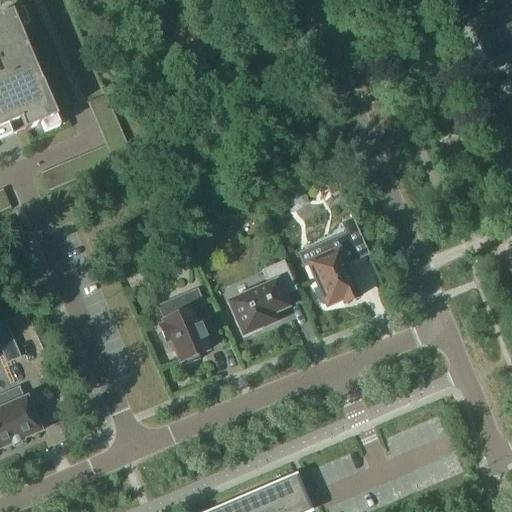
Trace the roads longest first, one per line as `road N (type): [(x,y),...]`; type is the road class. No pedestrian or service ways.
road 1 (residential): [(443,328),(307,0)]
road 2 (residential): [(122,456),(443,328)]
road 3 (residential): [(500,511),(497,458),(443,328)]
road 4 (residential): [(122,456),(0,509)]
